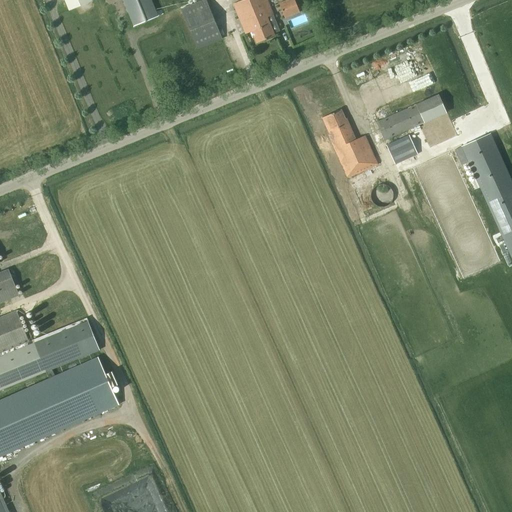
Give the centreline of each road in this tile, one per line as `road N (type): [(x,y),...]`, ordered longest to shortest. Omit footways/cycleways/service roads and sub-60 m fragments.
road 1 (unclassified): [(0,191),(459,0)]
road 2 (unknown): [(29,179),(152,445)]
